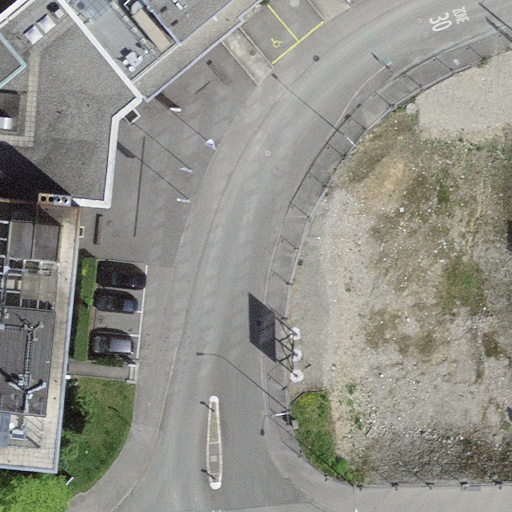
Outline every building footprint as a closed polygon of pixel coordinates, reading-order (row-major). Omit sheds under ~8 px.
[(0,0),(0,55),(63,4),(67,0),(0,0)] [(67,0),(63,4),(139,97),(141,99),(235,22),(232,18),(253,0),(67,0)] [(139,97),(63,4),(0,55),(0,197),(76,205),(79,206),(107,207),(116,120),(128,108),(139,97)] [(347,362),(336,363),(345,471),(473,459),(474,472),(511,468),(511,176),(508,131),(400,141),(404,185),(364,188),(338,261),(347,362)] [(79,206),(76,205),(0,197),(0,463),(53,468),(79,206)]
